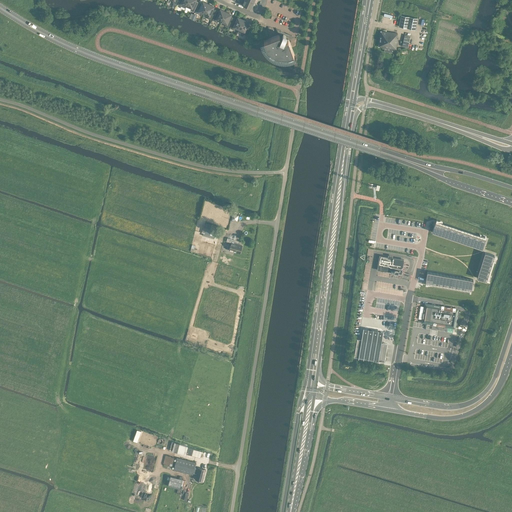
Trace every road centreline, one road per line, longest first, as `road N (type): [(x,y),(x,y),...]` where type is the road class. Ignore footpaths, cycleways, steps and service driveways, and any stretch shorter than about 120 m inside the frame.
road 1 (primary): [(422,165),(97,58),(0,9)]
road 2 (secondary): [(311,384),(370,0)]
road 3 (unclassified): [(231,511),(285,171)]
road 4 (unknown): [(277,172),(249,176),(168,162),(0,104)]
road 5 (primary): [(511,327),(493,381),(473,401),(443,406),(392,397)]
road 6 (primary): [(391,409),(438,418),(474,412),(494,395),(511,353)]
